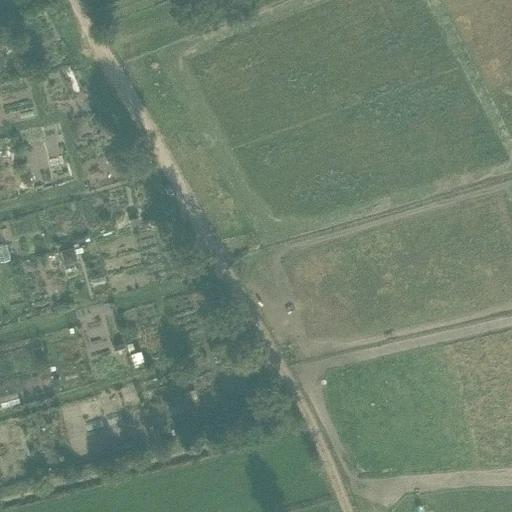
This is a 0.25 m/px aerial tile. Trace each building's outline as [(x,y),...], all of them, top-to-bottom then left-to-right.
[(15,32),(2,37),(7,51),(21,46),(19,42),(15,32)] [(138,222),(136,213),(129,215),(130,223),(138,222)] [(73,249),(62,252),(64,261),(69,260),(74,254),(73,249)] [(122,341),(112,345),(115,354),(125,351),(122,341)] [(139,349),(130,351),(133,362),(143,359),(140,348),(139,349)] [(40,462),(33,464),(36,474),(43,472),(40,462)]
